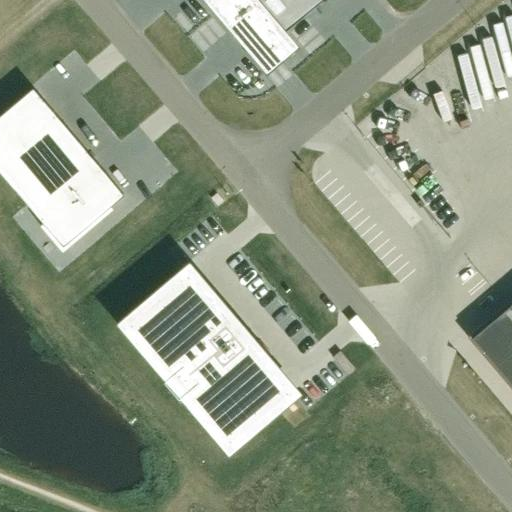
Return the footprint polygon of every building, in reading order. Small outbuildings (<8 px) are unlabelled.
[(202,0),(265,74),(297,47),(284,31),(321,0),(202,0)] [(32,87),(0,113),(0,172),(63,246),(124,194),(32,87)] [(188,272),(127,323),(228,443),(288,392),(188,272)] [(511,302),(471,337),(511,385),(511,302)] [(359,511),(331,476),(285,511),(359,511)]
